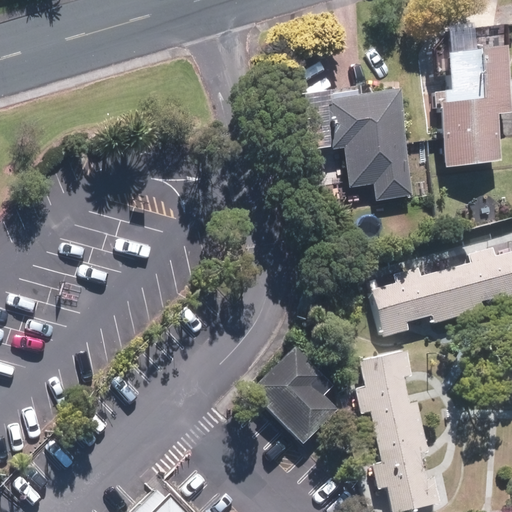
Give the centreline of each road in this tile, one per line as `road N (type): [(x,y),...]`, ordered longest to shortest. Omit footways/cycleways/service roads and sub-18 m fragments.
road 1 (unknown): [(0,262),(122,176),(146,175),(168,189),(190,223),(185,238),(0,400)]
road 2 (residential): [(0,56),(191,0)]
